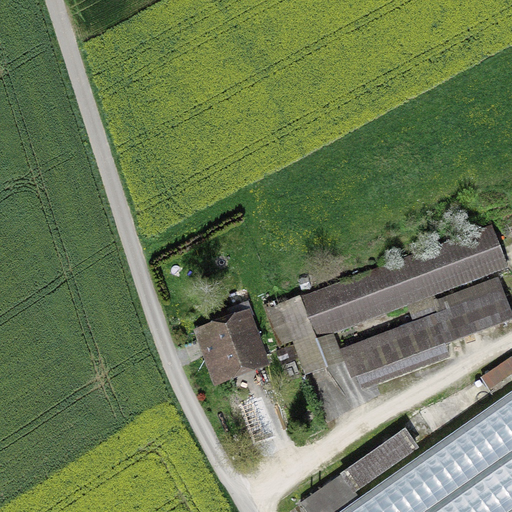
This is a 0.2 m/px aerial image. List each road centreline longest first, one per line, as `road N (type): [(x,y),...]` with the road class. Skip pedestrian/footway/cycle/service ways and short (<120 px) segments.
road 1 (unclassified): [(50,0),(174,371),(248,511)]
road 2 (track): [(511,343),(354,426),(247,509)]
